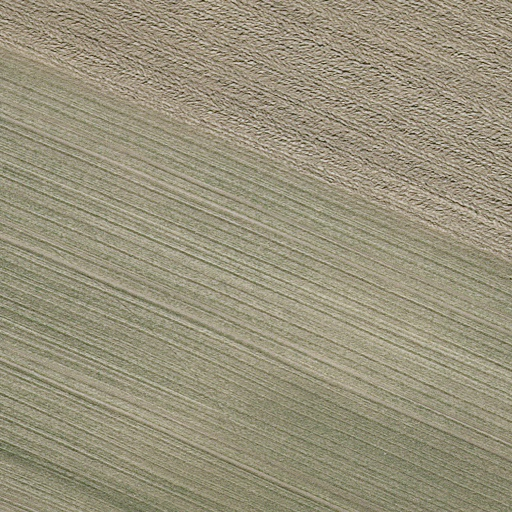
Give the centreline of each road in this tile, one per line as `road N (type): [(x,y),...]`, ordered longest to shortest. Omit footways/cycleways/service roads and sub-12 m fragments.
road 1 (motorway): [(0,196),(511,446)]
road 2 (motorway): [(511,79),(347,0)]
